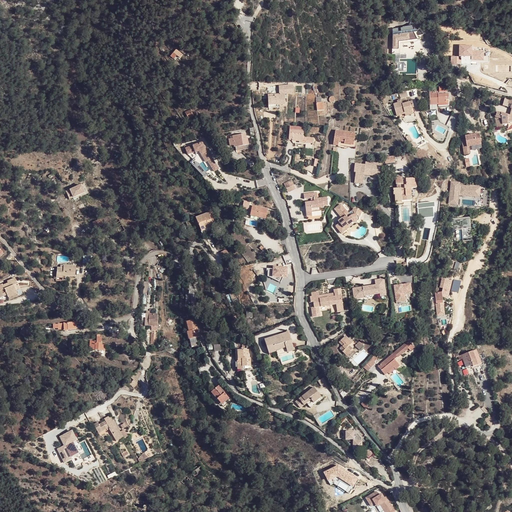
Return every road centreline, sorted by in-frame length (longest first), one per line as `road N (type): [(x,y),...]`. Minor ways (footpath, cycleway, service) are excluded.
road 1 (residential): [(397,494),(311,425),(222,378),(209,361),(189,275),(172,251),(151,255),(136,313),(120,319),(44,289),(0,230)]
road 2 (residential): [(397,494),(389,460),(340,398),(300,314),(286,216),(251,107),(242,14)]
road 3 (track): [(120,319),(150,354),(145,390),(57,431)]
